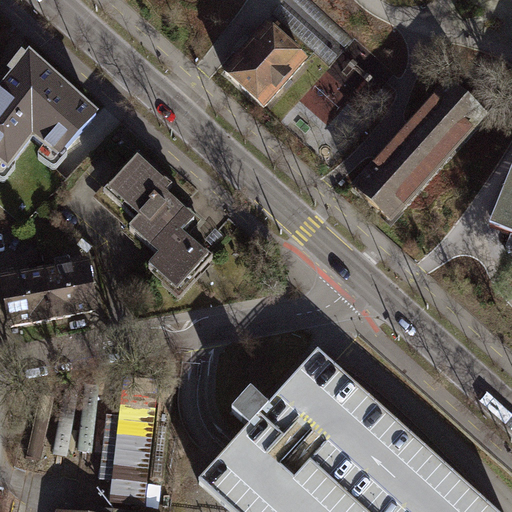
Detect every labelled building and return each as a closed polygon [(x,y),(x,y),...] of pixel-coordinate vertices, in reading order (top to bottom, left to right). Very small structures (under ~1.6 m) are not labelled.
[(306,63),(267,28),(253,44),(246,38),(234,51),(241,57),(226,74),(265,109),(306,63)] [(304,111),(330,132),(374,76),(348,55),(304,111)] [(96,119),(30,58),(0,96),(0,163),(8,170),(32,139),(60,160),(96,119)] [(485,118),(450,86),(355,190),(391,222),(485,118)] [(174,188),(138,156),(104,195),(137,224),(130,233),(161,260),(151,271),(180,297),(213,259),(185,235),(196,223),(166,197),(174,188)] [(511,176),(490,230),(511,238),(511,176)] [(73,268),(46,274),(54,320),(97,313),(88,265),(81,266),(81,262),(73,264),(73,268)] [(11,280),(2,282),(11,329),(54,320),(46,274),(18,278),(18,274),(10,275),(11,280)] [(494,511),(318,353),(269,408),(265,404),(261,401),(252,393),(232,414),(250,429),(240,439),(230,451),(199,484),(229,511),(494,511)]
